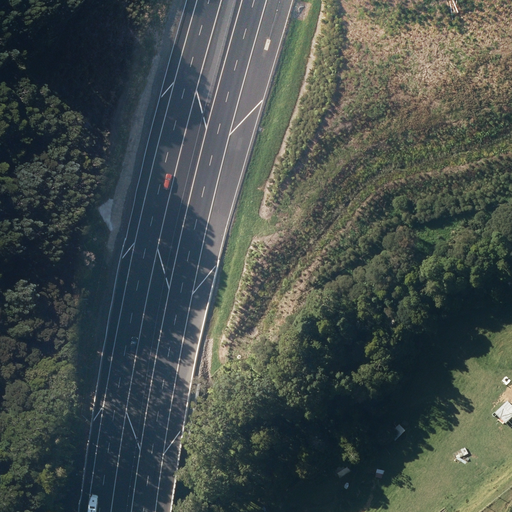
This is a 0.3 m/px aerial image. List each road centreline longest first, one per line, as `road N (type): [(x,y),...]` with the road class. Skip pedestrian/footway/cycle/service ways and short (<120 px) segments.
road 1 (motorway): [(262,0),(156,433),(144,511)]
road 2 (motorway): [(98,511),(180,103),(209,0)]
